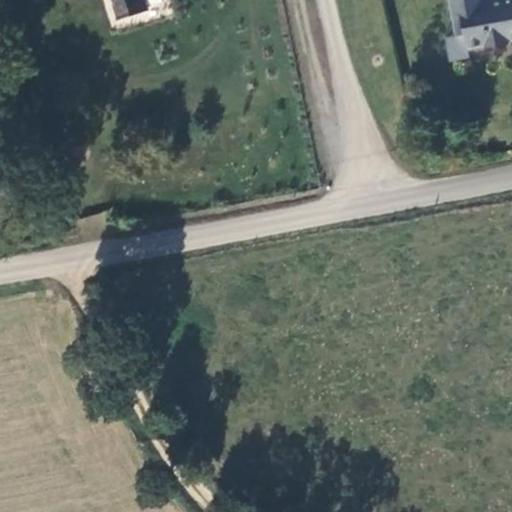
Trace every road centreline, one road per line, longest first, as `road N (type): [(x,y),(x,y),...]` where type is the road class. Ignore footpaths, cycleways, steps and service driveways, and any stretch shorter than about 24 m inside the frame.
road 1 (tertiary): [(511,176),(0,271)]
road 2 (track): [(69,257),(131,391),(207,511)]
